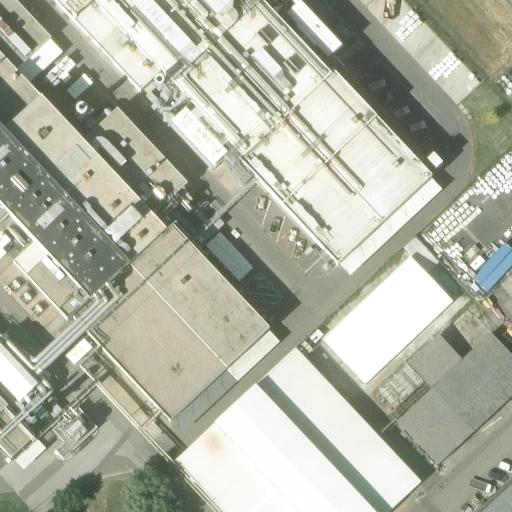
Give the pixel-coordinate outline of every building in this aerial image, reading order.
[(12,0),(0,0),(0,129),(226,371),(268,332),(269,331),(171,227),(165,232),(82,144),(76,137),(29,87),(16,73),(49,41),(50,40),(12,0)] [(51,0),(140,94),(161,74),(242,160),(239,163),(337,267),(381,227),(382,225),(274,110),(278,107),(219,43),(215,47),(196,26),(200,23),(178,0),(51,0)] [(431,179),(333,75),(330,78),(256,0),(178,0),(200,23),(196,26),(215,47),(219,43),(278,107),(274,110),(382,225),(431,179)] [(49,41),(16,73),(29,87),(62,55),(49,41)] [(67,58),(43,80),(51,89),(60,81),(64,86),(70,80),(66,75),(75,67),(67,58)] [(232,155),(161,80),(153,88),(154,89),(144,99),(156,112),(156,113),(167,125),(166,126),(211,174),(232,155)] [(187,186),(117,111),(90,137),(82,144),(152,218),(187,186)] [(226,371),(0,129),(0,224),(8,217),(34,244),(47,258),(26,278),(59,314),(58,315),(68,324),(72,320),(170,424),(171,423),(226,371)] [(83,130),(76,137),(82,144),(90,137),(83,130)] [(381,227),(338,266),(349,278),(391,238),(381,227)] [(2,234),(0,235),(0,260),(5,255),(1,251),(10,243),(2,234)] [(34,244),(13,264),(26,278),(47,258),(34,244)] [(226,371),(171,423),(182,434),(279,344),(268,332),(226,371)] [(511,397),(511,358),(491,336),(462,363),(432,391),(471,434),(511,397)] [(423,382),(432,391),(462,363),(439,338),(409,366),(423,382)] [(292,353),(175,463),(219,511),(389,511),(417,487),(292,353)] [(423,382),(409,366),(379,393),(394,408),(423,382)] [(435,467),(471,434),(432,391),(395,425),(435,467)] [(0,449),(11,461),(35,438),(0,400),(0,449)] [(49,431),(40,439),(46,446),(55,437),(49,431)] [(511,511),(511,481),(479,511),(511,511)]
